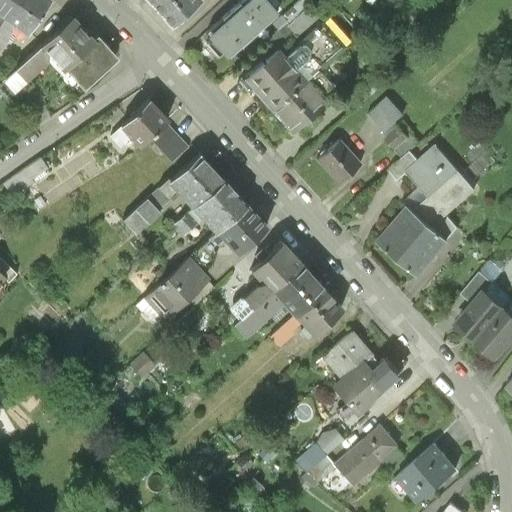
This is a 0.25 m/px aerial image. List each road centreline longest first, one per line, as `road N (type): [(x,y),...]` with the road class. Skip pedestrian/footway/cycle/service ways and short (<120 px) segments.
road 1 (residential): [(163,57),(467,390),(498,438),(508,511)]
road 2 (residential): [(163,57),(0,168)]
